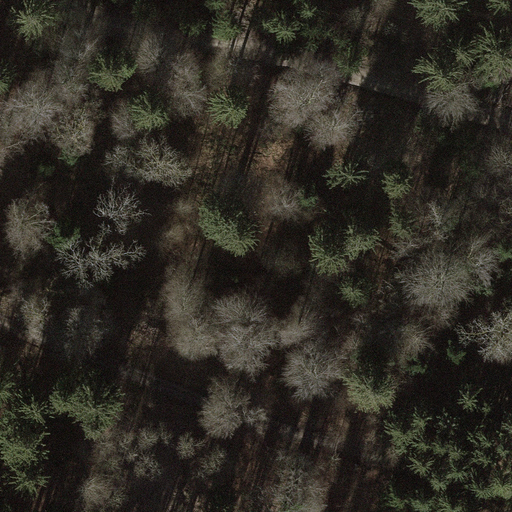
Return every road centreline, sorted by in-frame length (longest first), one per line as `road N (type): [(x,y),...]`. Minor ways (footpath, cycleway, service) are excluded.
road 1 (track): [(511,489),(380,458),(207,402),(0,321)]
road 2 (track): [(511,126),(365,79),(49,0)]
